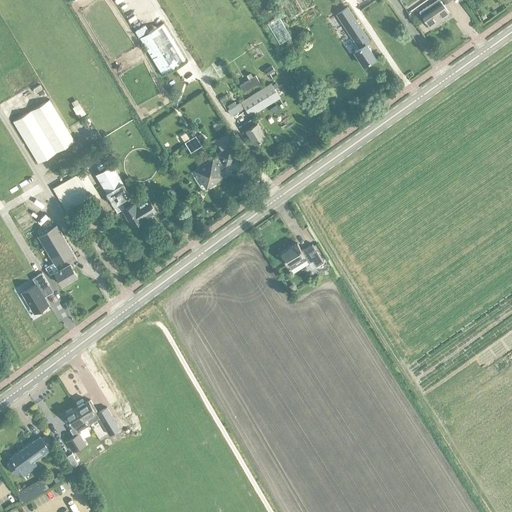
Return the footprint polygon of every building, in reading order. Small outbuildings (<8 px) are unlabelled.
[(450,14),(441,0),(436,4),(434,0),(430,3),(432,7),(422,13),(431,27),(450,14)] [(347,7),(337,13),(353,37),(344,44),(350,53),(355,50),(356,52),(355,53),(357,56),(358,55),(364,64),(375,57),(372,53),(365,43),(369,40),(365,34),(347,7)] [(163,23),(140,37),(162,74),(186,59),(163,23)] [(270,82),(241,101),(250,115),(280,97),(270,82)] [(38,163),(75,141),(49,99),(13,121),(38,163)] [(240,102),(228,109),(231,114),(243,107),(240,102)] [(244,130),(246,129),(250,134),(249,135),(255,143),(266,135),(257,121),(255,123),(252,117),(240,125),(244,130)] [(202,171),(198,173),(206,185),(209,183),(210,184),(223,176),(218,168),(225,163),(226,165),(237,158),(230,147),(219,154),(220,155),(213,160),(213,159),(200,167),(202,171)] [(144,216),(156,209),(149,197),(137,204),(112,163),(96,173),(115,204),(121,200),(125,206),(123,208),(133,225),(134,224),(136,224),(138,223),(139,221),(145,217),(144,216)] [(99,195),(83,170),(53,188),(66,211),(87,198),(89,201),(99,195)] [(77,257),(74,252),(60,229),(41,240),(55,264),(58,268),(54,271),(62,283),(77,274),(70,261),(77,257)] [(324,260),(312,242),(302,248),(297,241),(281,252),(291,268),(306,259),(307,258),(309,261),(312,259),(316,265),(318,264),(324,260)] [(44,306),(48,304),(44,297),(40,291),(50,285),(42,272),(32,278),(36,284),(22,292),(35,312),(38,310),(39,311),(45,308),(44,306)] [(88,399),(77,406),(81,413),(83,412),(86,417),(96,411),(88,399)] [(89,423),(86,417),(83,412),(81,413),(77,406),(66,413),(73,425),(74,425),(70,428),(74,436),(67,440),(74,450),(85,443),(77,430),(89,423)] [(107,406),(97,413),(110,434),(120,428),(107,406)] [(40,436),(38,437),(11,457),(13,460),(8,463),(15,473),(20,470),(24,475),(37,464),(34,460),(49,449),(40,436)] [(72,453),(66,456),(72,467),(78,464),(72,453)] [(17,492),(18,494),(22,502),(48,487),(43,477),(17,492)]
